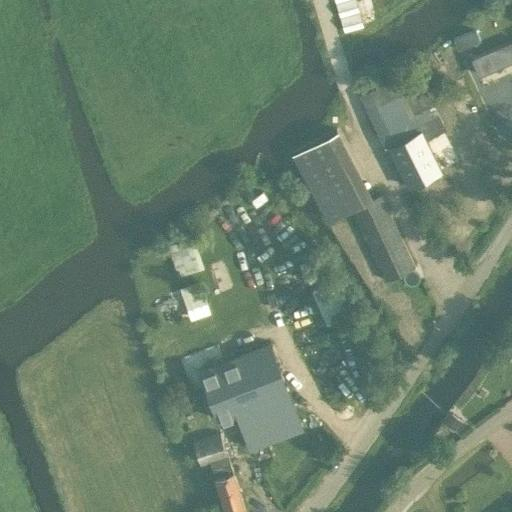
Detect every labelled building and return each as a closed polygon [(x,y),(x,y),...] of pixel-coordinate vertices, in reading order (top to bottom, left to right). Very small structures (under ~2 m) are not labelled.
[(349,12),(344,15),(361,38),(396,12),(386,0),(362,0),(358,4),(349,12)] [(458,50),(481,40),(476,29),(454,40),(458,50)] [(511,47),(490,60),(499,76),(511,67),(511,47)] [(416,66),(359,94),(379,133),(385,147),(389,145),(409,184),(441,168),(427,139),(447,129),(416,66)] [(342,127),(293,152),(328,220),(353,208),(365,201),(374,196),(342,127)] [(365,201),(353,208),(387,279),(415,265),(381,193),(374,196),(365,201)] [(203,268),(194,238),(169,246),(178,276),(190,272),(203,268)] [(162,328),(208,313),(199,284),(153,299),(162,328)] [(237,452),(302,428),(271,341),(201,367),(220,418),(230,414),(235,427),(229,430),(237,452)] [(221,430),(194,438),(201,462),(210,460),(214,474),(232,468),(221,430)] [(214,474),(226,511),(246,511),(232,468),(214,474)]
